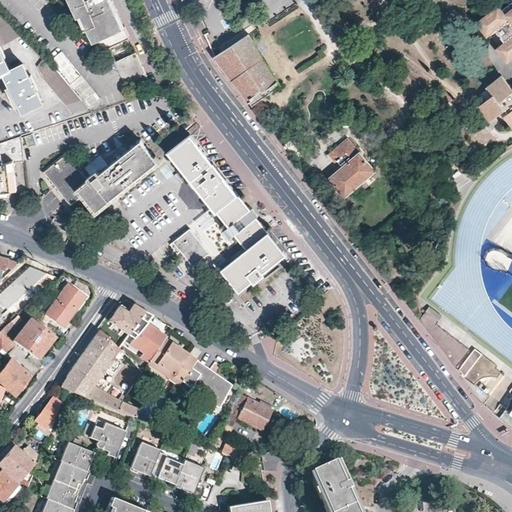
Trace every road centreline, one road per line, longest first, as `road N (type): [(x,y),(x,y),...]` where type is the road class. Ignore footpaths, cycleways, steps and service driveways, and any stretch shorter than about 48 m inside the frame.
road 1 (secondary): [(158,0),(189,66),(353,279)]
road 2 (secondary): [(117,279),(344,415)]
road 3 (secondary): [(502,465),(367,285),(353,279)]
road 4 (residential): [(117,279),(0,438)]
road 5 (secondary): [(353,279),(361,334),(344,415)]
road 6 (secondary): [(364,422),(369,435),(468,467),(482,459)]
road 7 (secondary): [(482,459),(474,444),(454,437),(380,416),(364,422)]
road 8 (residential): [(187,511),(102,477),(88,511)]
road 9 (secondary): [(0,229),(117,279)]
